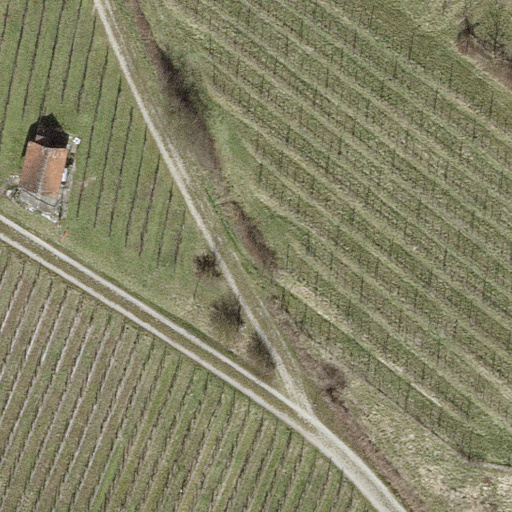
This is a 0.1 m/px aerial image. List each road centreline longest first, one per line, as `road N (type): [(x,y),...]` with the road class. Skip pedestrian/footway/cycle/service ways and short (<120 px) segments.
road 1 (track): [(393,511),(322,431),(0,226)]
road 2 (track): [(322,431),(105,0)]
